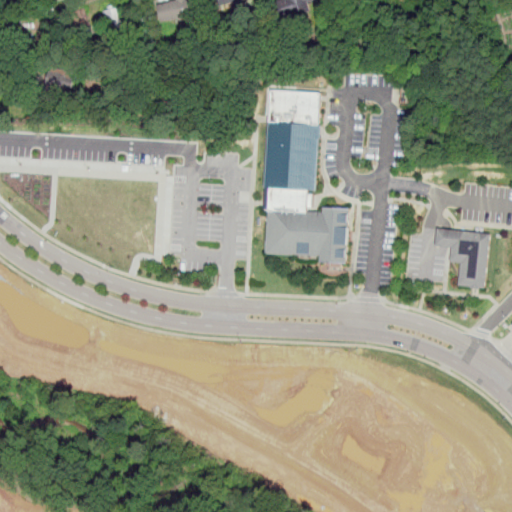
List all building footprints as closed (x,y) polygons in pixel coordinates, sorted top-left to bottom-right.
[(198,15),(195,0),(163,0),(157,1),(161,22),(198,15)] [(314,0),(276,0),(280,17),(311,10),(309,1),(314,0)] [(103,9),(112,34),(130,28),(122,3),(103,9)] [(89,22),(85,9),(74,12),(78,26),(89,22)] [(47,81),(71,91),(78,75),(54,64),(47,81)] [(323,93),(316,190),(310,190),(308,211),(324,211),(324,206),(350,208),(346,261),(322,259),(322,256),(267,253),(270,208),(264,208),(272,89),(323,93)] [(440,244),(441,228),(491,233),(486,287),(461,284),(464,261),(454,260),(455,245),(440,244)]
